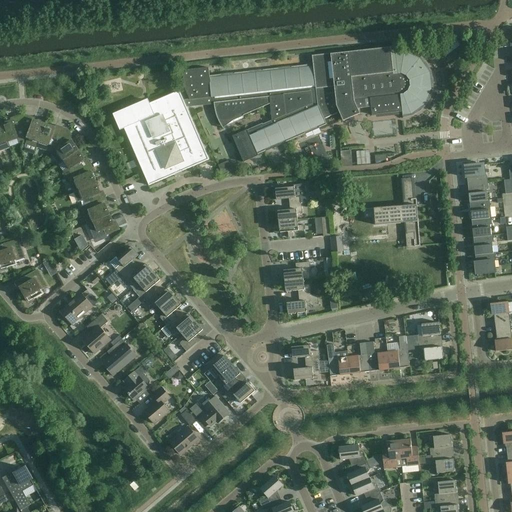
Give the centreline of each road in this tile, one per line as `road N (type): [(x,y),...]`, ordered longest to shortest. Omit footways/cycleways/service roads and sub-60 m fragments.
road 1 (residential): [(134,227),(166,204),(253,179),(274,334)]
road 2 (residential): [(182,466),(171,463),(46,316)]
road 3 (residential): [(0,106),(47,104),(76,118),(134,227)]
road 4 (residential): [(278,395),(457,373)]
road 5 (residential): [(508,146),(501,74),(467,133),(470,150),(492,148)]
road 6 (residential): [(448,295),(274,334)]
road 7 (residential): [(236,346),(134,227)]
road 8 (residential): [(318,450),(333,439),(460,422)]
road 9 (residential): [(134,227),(46,307),(46,316)]
road 10 (residential): [(182,466),(278,395)]
